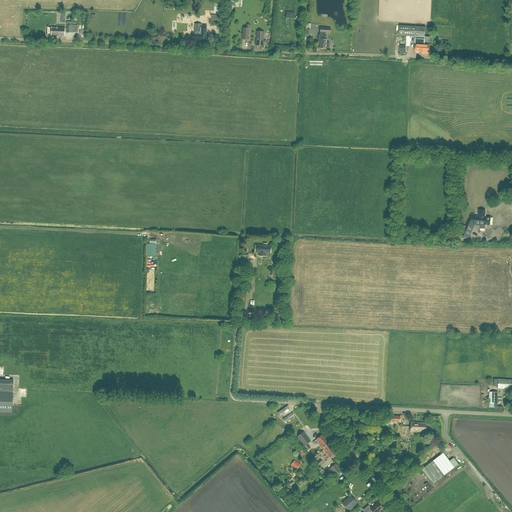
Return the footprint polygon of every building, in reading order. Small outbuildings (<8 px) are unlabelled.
[(192,33),(192,42),(207,42),(208,34),(206,34),(206,26),(201,25),(201,24),(195,24),(194,33),(192,33)] [(250,29),(251,25),(246,25),(246,28),(243,28),(242,39),(248,40),(248,29),(250,29)] [(424,41),(430,42),(432,42),(432,37),(430,37),(425,36),(425,27),(399,25),(399,35),(415,36),(414,51),(421,52),(421,53),(429,54),(429,44),(424,44),(424,41)] [(64,37),(64,28),(51,27),(51,36),(55,36),(55,35),(57,36),(60,36),(64,37)] [(320,28),(320,33),(320,35),(318,35),(318,42),(320,42),(319,48),(326,48),(326,47),(328,48),(329,47),(329,43),(328,42),(326,42),(326,39),(325,39),(325,35),(325,33),(330,33),(330,28),(320,28)] [(263,46),(264,32),(256,31),(255,45),(263,46)] [(478,217),(474,216),(475,216),(475,215),(471,215),(470,222),(468,221),(461,236),(468,239),(475,224),(480,224),(480,229),(486,229),(486,226),(486,225),(490,225),(491,218),(486,217),(485,217),(485,210),(479,210),(478,217)] [(258,256),(261,256),(266,256),(266,253),(270,253),(270,246),(267,245),(267,244),(263,244),(263,245),(255,245),(255,253),(258,253),(258,256)] [(0,412),(12,413),(13,393),(12,393),(13,380),(0,379),(0,412)] [(511,380),(498,380),(498,389),(511,389),(511,380)] [(425,433),(426,423),(414,423),(414,422),(410,422),(410,432),(418,433),(418,432),(425,433)] [(303,432),(296,437),(307,450),(310,448),(307,444),(310,441),(303,432)] [(316,440),(318,443),(321,446),(321,447),(323,450),(330,444),(330,443),(329,443),(322,435),(316,440)] [(330,444),(323,450),(325,453),(326,452),(327,454),(329,458),(337,452),(332,446),(331,445),(330,444)] [(449,462),(443,453),(422,469),(433,483),(458,465),(454,459),(449,462)] [(297,469),(300,465),(295,460),(291,465),(297,469)] [(335,476),(340,471),(331,460),(326,465),(335,476)] [(323,478),(327,475),(323,469),(319,472),(323,478)] [(348,511),(357,504),(351,496),(342,504),(348,511)]
